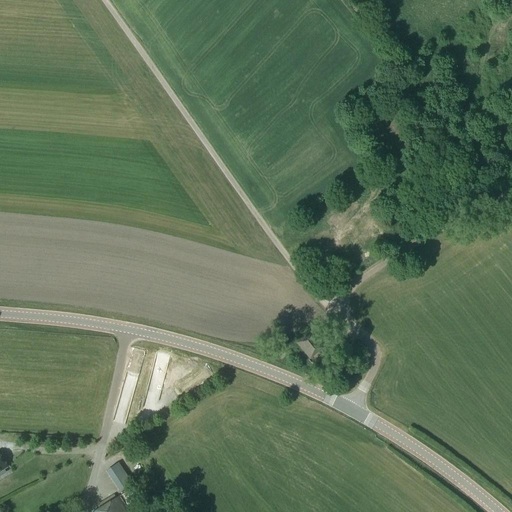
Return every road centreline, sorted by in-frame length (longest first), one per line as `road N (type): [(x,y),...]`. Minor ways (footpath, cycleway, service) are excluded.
road 1 (secondary): [(350,406),(187,344),(0,314)]
road 2 (secondary): [(496,511),(350,406)]
road 3 (unclassified): [(350,406),(374,351),(331,306)]
